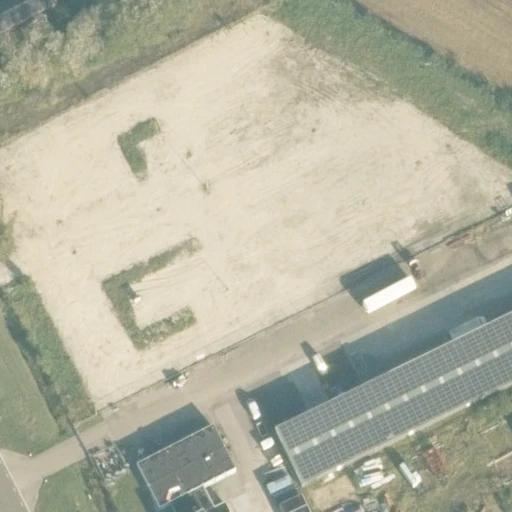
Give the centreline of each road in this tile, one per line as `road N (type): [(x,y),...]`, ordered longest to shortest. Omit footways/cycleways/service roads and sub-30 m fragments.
road 1 (unknown): [(228,168),(309,131),(361,121),(393,129),(424,164),(429,209),(409,231),(281,293)]
road 2 (unknown): [(281,293),(147,370),(104,374),(46,250)]
road 3 (unknown): [(46,250),(228,168)]
road 4 (unknown): [(281,293),(228,168)]
